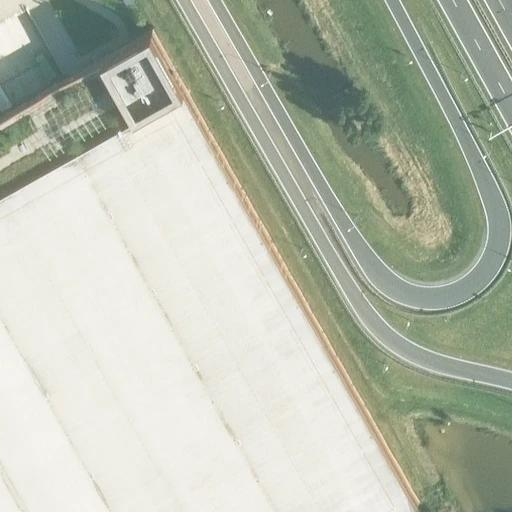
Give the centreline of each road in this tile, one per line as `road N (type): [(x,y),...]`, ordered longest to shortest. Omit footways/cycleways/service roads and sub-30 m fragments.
road 1 (trunk): [(392,0),(477,166),(498,225),(481,275),(430,297),(391,288),(371,268),(214,0)]
road 2 (trunk): [(182,0),(371,324),(421,360),(511,382)]
road 3 (trunk): [(452,0),(511,107)]
